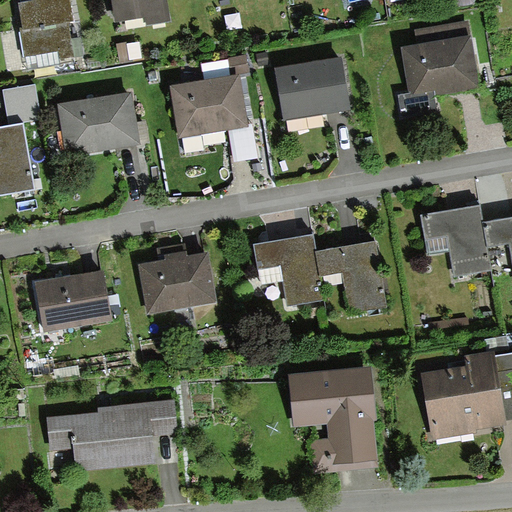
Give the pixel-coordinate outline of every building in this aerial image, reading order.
[(21,0),(22,3),(20,3),(24,30),(19,31),(24,58),(56,52),(58,62),(77,59),(70,23),(76,22),(71,0),(21,0)] [(112,0),(116,20),(145,15),(147,24),(171,20),(167,0),(112,0)] [(418,43),(401,46),(409,98),(477,88),(467,23),(416,30),(418,43)] [(342,56),(273,66),(281,119),(350,109),(342,56)] [(241,71),(170,83),(179,139),(250,128),(241,71)] [(36,85),(4,90),(10,125),(25,123),(42,120),(36,85)] [(134,90),(57,102),(65,155),(142,144),(134,90)] [(0,193),(36,187),(25,123),(10,125),(0,126),(0,193)] [(427,242),(448,239),(455,277),(491,270),(487,248),(482,221),(479,204),(422,214),(427,242)] [(487,248),(510,244),(511,254),(511,216),(482,221),(487,248)] [(258,271),(281,267),(287,304),(322,298),(312,237),(254,246),(258,271)] [(319,275),(341,271),(349,313),(389,306),(377,239),(315,250),(319,275)] [(156,247),(159,261),(139,264),(148,316),(218,303),(209,252),(187,256),(185,242),(156,247)] [(102,271),(34,283),(43,331),(111,318),(102,271)] [(418,368),(426,434),(504,424),(495,358),(418,368)] [(294,427),(328,424),(329,439),(310,441),(313,473),(378,467),(374,419),(376,419),(372,367),(289,375),(294,427)] [(49,419),(51,450),(76,448),(77,468),(152,462),(150,435),(178,433),(176,402),(99,408),(100,414),(49,419)]
